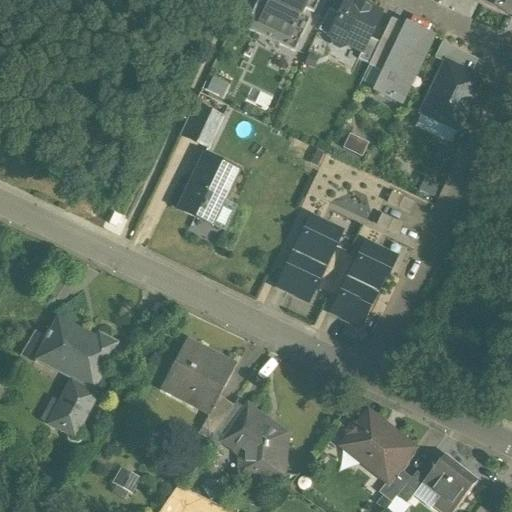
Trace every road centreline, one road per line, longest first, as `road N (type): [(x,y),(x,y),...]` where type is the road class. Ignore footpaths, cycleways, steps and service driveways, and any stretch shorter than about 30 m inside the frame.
road 1 (residential): [(369,375),(0,206)]
road 2 (residential): [(369,375),(511,85)]
road 3 (residential): [(511,449),(369,375)]
